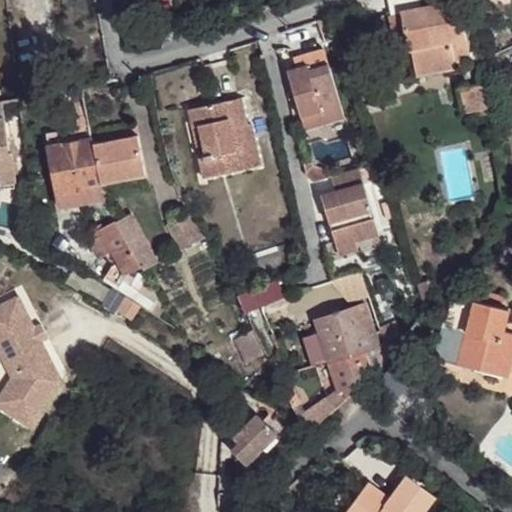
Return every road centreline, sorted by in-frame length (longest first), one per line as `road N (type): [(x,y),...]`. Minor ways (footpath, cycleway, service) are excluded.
road 1 (residential): [(510,511),(392,428),(364,423),(339,432),(244,511)]
road 2 (unknown): [(217,511),(207,398),(175,366),(45,279)]
road 3 (residential): [(315,272),(268,29)]
road 4 (residential): [(268,29),(134,64),(119,56),(107,0)]
